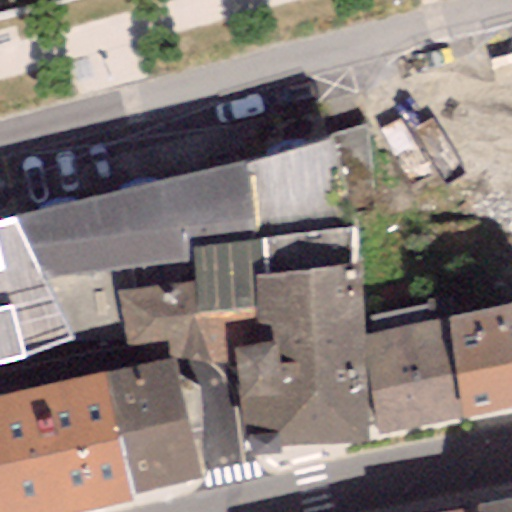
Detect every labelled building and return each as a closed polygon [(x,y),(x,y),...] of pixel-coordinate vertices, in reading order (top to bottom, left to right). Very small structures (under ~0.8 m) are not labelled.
[(25,216),(68,319),(75,332),(135,329),(135,334),(146,334),(161,334),(179,338),(195,343),(212,350),(224,358),(254,358),(256,427),(374,419),(370,333),(371,255),(382,255),(371,125),(264,159),(25,216)] [(0,332),(1,335),(68,319),(25,216),(0,222),(0,332)] [(511,318),(457,329),(472,405),(511,396),(511,318)] [(380,346),(383,359),(395,423),(472,405),(457,329),(390,342),(380,346)] [(384,425),(395,423),(383,359),(374,362),(384,425)] [(109,377),(133,477),(202,459),(198,384),(166,365),(109,377)] [(0,402),(0,511),(8,511),(135,484),(133,477),(109,377),(0,402)]
